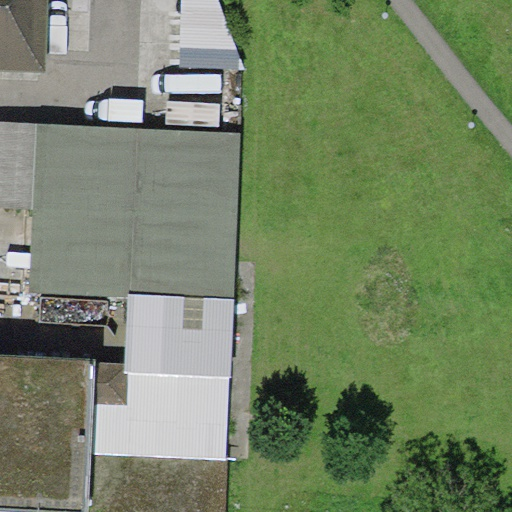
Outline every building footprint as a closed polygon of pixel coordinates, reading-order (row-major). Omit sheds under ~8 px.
[(0,0),(0,74),(42,76),(44,0),(0,0)] [(234,302),(240,135),(0,126),(0,211),(34,213),(31,295),(234,302)] [(92,407),(93,368),(0,363),(0,511),(87,511),(90,452),(92,407)] [(92,407),(90,452),(227,458),(230,375),(128,371),(126,409),(92,407)] [(224,511),(227,458),(90,452),(87,511),(224,511)]
